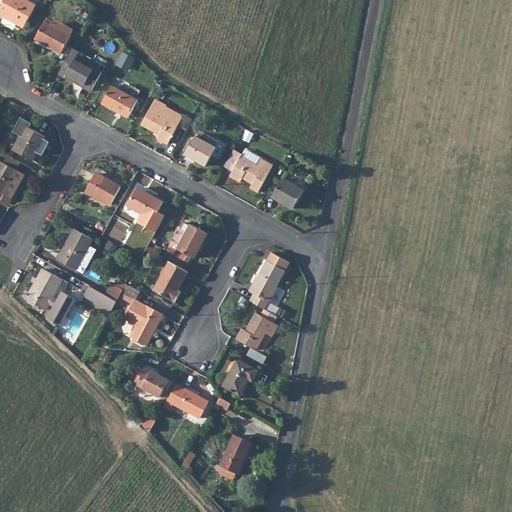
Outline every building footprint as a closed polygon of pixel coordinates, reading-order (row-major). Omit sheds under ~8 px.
[(37,5),(27,0),(0,0),(0,2),(3,4),(0,9),(0,14),(24,28),(37,5)] [(54,22),(47,19),(46,21),(35,39),(61,54),(71,36),(74,30),(56,19),(54,22)] [(79,52),(73,48),(58,74),(65,78),(66,77),(92,91),(102,72),(76,58),(79,52)] [(138,100),(112,86),(102,103),(128,118),(138,100)] [(167,105),(156,99),(142,125),(159,135),(157,138),(168,144),(182,118),(181,115),(167,106),(167,105)] [(32,123),(22,117),(13,132),(21,136),(14,150),(33,161),(37,152),(43,155),(50,142),(44,139),(46,136),(30,128),(32,123)] [(207,135),(204,141),(215,147),(218,141),(207,135)] [(204,141),(195,136),(185,154),(206,166),(216,148),(215,147),(204,141)] [(234,148),(225,166),(233,170),(241,156),(243,153),(234,148)] [(262,159),(245,149),(243,153),(241,156),(259,165),(262,159)] [(241,156),(233,170),(230,176),(241,182),(243,178),(253,184),(251,188),(259,192),(274,165),(262,159),(259,165),(241,156)] [(0,199),(3,194),(11,199),(25,175),(0,160),(0,199)] [(121,187),(96,173),(86,191),(112,205),(121,187)] [(304,190),(283,178),(272,196),(294,208),(304,190)] [(139,222),(156,231),(165,215),(159,211),(164,202),(137,188),(127,205),(143,214),(139,222)] [(0,199),(0,202),(7,207),(11,199),(3,194),(0,199)] [(191,224),(190,226),(185,223),(181,229),(179,229),(167,251),(174,255),(178,248),(195,258),(208,233),(191,224)] [(76,270),(80,263),(90,246),(93,239),(75,229),(58,259),(76,270)] [(87,267),(96,249),(90,246),(80,263),(87,267)] [(254,294),(250,301),(265,309),(269,302),(290,262),(272,252),(267,260),(250,292),(254,294)] [(179,290),(189,272),(170,261),(154,290),(176,302),(182,292),(179,290)] [(44,269),(30,293),(26,290),(23,296),(27,299),(46,310),(49,303),(55,306),(48,320),(60,326),(76,299),(63,291),(58,300),(53,297),(63,279),(44,269)] [(118,280),(115,285),(124,289),(126,285),(118,280)] [(105,295),(117,302),(120,296),(123,291),(124,289),(115,285),(112,283),(105,295)] [(126,285),(124,289),(123,291),(135,298),(136,299),(141,291),(127,284),(126,285)] [(117,302),(105,295),(90,286),(84,296),(98,304),(111,311),(117,302)] [(132,303),(135,298),(123,291),(120,296),(132,303)] [(139,302),(135,300),(130,308),(134,310),(139,302)] [(130,308),(125,318),(137,325),(131,337),(147,345),(163,315),(139,302),(134,310),(130,308)] [(111,311),(98,304),(96,307),(110,314),(111,311)] [(271,321),(275,314),(265,309),(261,316),(256,313),(246,330),(242,328),(237,339),(257,350),(266,333),(273,337),(279,325),(273,322),(271,321)] [(267,356),(253,348),(249,355),(264,363),(267,356)] [(258,370),(238,359),(224,385),(240,394),(249,378),(253,381),(258,370)] [(136,365),(129,377),(136,380),(143,368),(136,365)] [(144,366),(143,368),(136,380),(135,383),(160,397),(170,380),(144,366)] [(266,374),(258,370),(253,381),(260,384),(266,374)] [(209,402),(176,384),(167,401),(173,404),(200,419),(209,402)] [(231,403),(220,397),(217,404),(228,410),(231,403)] [(167,401),(164,407),(170,410),(173,404),(167,401)] [(221,465),(223,466),(237,472),(239,473),(252,443),(235,435),(221,465)] [(234,479),(237,472),(223,466),(220,473),(234,479)]
